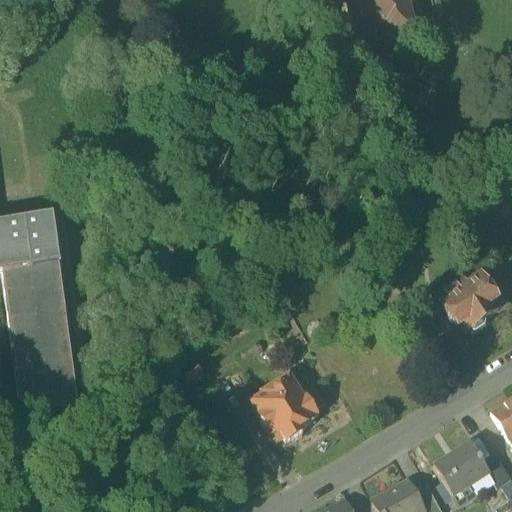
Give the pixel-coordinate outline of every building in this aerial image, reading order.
[(422,32),(416,4),(415,0),(341,0),(343,8),(348,7),(350,18),(351,18),(356,41),(383,35),(384,42),(413,36),(413,34),(422,32)] [(0,279),(1,280),(21,423),(33,422),(79,415),(53,221),(0,228),(0,279)] [(362,289),(368,300),(383,291),(376,280),(362,289)] [(435,301),(461,340),(468,335),(471,339),(485,330),(482,326),(497,316),(496,315),(507,308),(498,296),(492,299),(479,280),(474,283),(473,282),(464,289),(461,284),(435,301)] [(173,367),(180,378),(190,372),(184,361),(173,367)] [(194,369),(190,372),(180,378),(187,389),(201,381),(194,369)] [(280,445),(283,450),(301,439),(298,435),(313,426),(312,424),(314,422),(310,417),(322,410),(312,393),(297,402),(286,384),(259,400),(260,403),(249,409),(258,424),(257,424),(266,438),(267,438),(274,449),(280,445)] [(511,401),(490,415),(508,443),(509,443),(511,447),(511,401)] [(433,471),(451,499),(467,489),(468,490),(470,489),(488,477),(482,467),(470,448),(433,471)] [(488,477),(497,491),(500,488),(511,481),(496,458),(482,467),(488,477)] [(209,482),(225,511),(229,511),(258,496),(241,465),(209,482)] [(511,483),(511,481),(500,488),(511,506),(511,483)] [(371,502),(376,511),(421,511),(417,504),(406,483),(371,502)] [(477,499),(470,489),(468,490),(467,489),(451,499),(458,511),(477,499)] [(439,511),(431,496),(417,504),(421,511),(439,511)]
